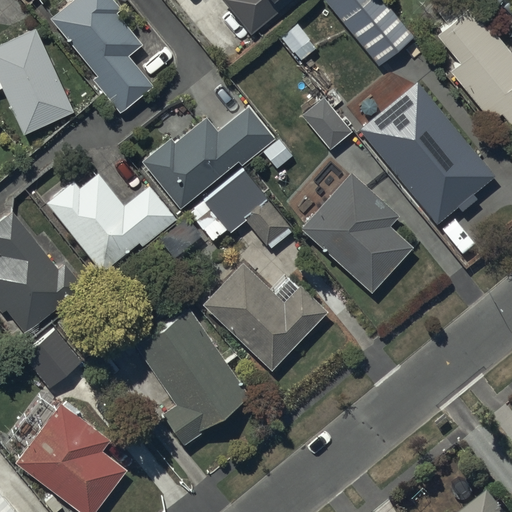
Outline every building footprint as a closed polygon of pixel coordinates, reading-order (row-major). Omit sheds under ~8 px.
[(113,0),(68,0),(48,16),(95,74),(91,77),(117,110),(151,83),(127,53),(141,41),(116,9),(118,7),(113,0)] [(204,0),(189,0),(175,12),(220,64),(257,33),(228,0),(216,0),(210,6),(204,0)] [(235,0),(250,17),(270,0),(235,0)] [(382,0),(324,0),(374,61),(410,33),(382,0)] [(456,62),(447,70),(487,119),(496,112),(511,130),(511,55),(469,4),(433,34),(456,62)] [(72,110),(33,25),(0,39),(0,87),(1,87),(22,133),(72,110)] [(392,93),(354,124),(433,219),(490,172),(459,134),(439,150),(392,93)] [(319,96),(299,113),(327,147),(348,130),(319,96)] [(167,135),(138,159),(177,207),(235,159),(239,165),(272,138),(245,105),(214,130),(203,116),(173,141),(167,135)] [(289,228),(240,168),(187,211),(205,233),(223,217),(232,228),(244,219),(264,244),(265,243),(268,246),(289,228)] [(395,212),(348,169),(297,226),(369,291),(410,245),(385,223),(395,212)] [(138,245),(172,215),(145,184),(122,204),(94,171),(76,186),(70,180),(43,203),(100,271),(135,241),(138,245)] [(0,311),(3,308),(22,331),(79,285),(60,263),(54,268),(8,210),(0,216),(0,311)] [(268,368),(323,310),(296,285),(295,286),(286,277),(272,292),(238,261),(198,303),(268,368)] [(76,306),(55,324),(83,356),(104,338),(76,306)] [(246,394),(185,306),(131,344),(172,403),(159,413),(180,443),(200,429),(198,427),(246,394)] [(29,340),(15,352),(41,382),(52,372),(60,382),(82,363),(53,329),(34,346),(29,340)] [(14,455),(11,460),(81,511),(89,511),(123,467),(99,449),(107,438),(58,401),(56,404),(44,395),(26,419),(38,427),(27,441),(24,439),(12,454),(14,455)] [(14,511),(0,494),(0,511),(14,511)] [(497,511),(488,500),(472,511),(497,511)]
